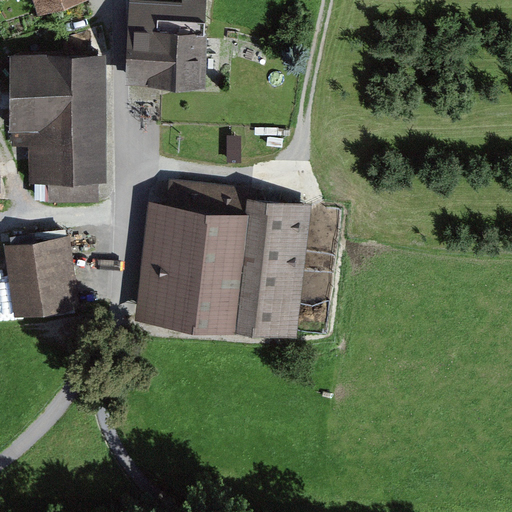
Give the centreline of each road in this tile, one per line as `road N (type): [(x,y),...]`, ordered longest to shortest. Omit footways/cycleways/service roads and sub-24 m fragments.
road 1 (track): [(132,164),(275,172),(303,147),(333,0)]
road 2 (track): [(150,511),(98,433),(96,354)]
